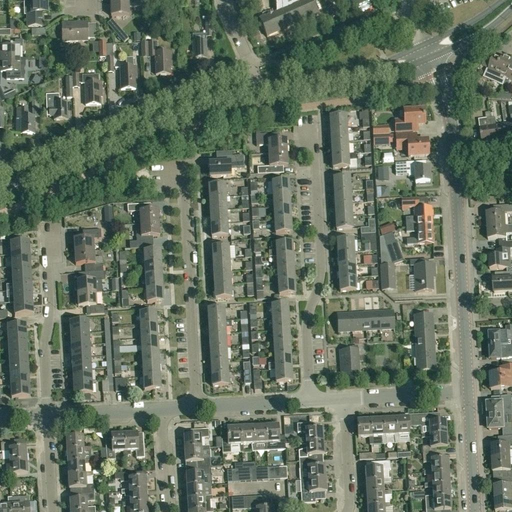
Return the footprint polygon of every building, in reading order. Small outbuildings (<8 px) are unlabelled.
[(263,18),(259,20),(267,37),(317,14),(311,0),(302,0),(276,12),(263,18)] [(275,0),(276,12),(302,0),(275,0)] [(47,1),(24,2),(25,9),(30,9),(31,15),(27,15),(27,27),(41,27),(41,14),(47,14),(47,1)] [(128,8),(138,7),(138,1),(128,2),(111,2),(111,17),(129,16),(128,8)] [(128,39),(112,20),(107,25),(123,44),(128,39)] [(61,24),(62,42),(88,42),(88,39),(95,38),(94,25),(87,26),(87,24),(61,24)] [(206,41),(206,38),(205,38),(205,35),(192,35),(192,42),(193,59),(207,59),(206,41)] [(19,59),(19,47),(22,47),(22,40),(15,41),(15,46),(0,46),(0,59),(19,59)] [(141,59),(155,58),(155,75),(170,75),(170,66),(172,66),(172,52),(156,52),(155,43),(148,43),(141,43),(141,59)] [(503,85),(511,64),(511,60),(502,56),(501,59),(494,56),(488,70),(487,70),(484,78),(503,86),(503,85)] [(126,59),(126,67),(120,67),(121,90),(136,89),(135,82),(137,82),(137,66),(133,67),(133,58),(126,59)] [(19,59),(0,59),(1,72),(7,72),(7,80),(24,80),(24,67),(25,67),(25,59),(19,60),(19,59)] [(511,64),(503,85),(507,87),(510,80),(511,80),(511,64)] [(101,82),(98,83),(98,76),(83,76),(83,84),(85,84),(85,106),(100,105),(100,97),(102,97),(101,82)] [(16,120),(21,120),(21,134),(35,134),(35,118),(40,118),(38,88),(31,91),(32,116),(28,115),(28,109),(16,109),(16,120)] [(53,100),(54,102),(54,108),(48,109),(49,118),(54,117),(54,120),(68,119),(68,102),(59,102),(59,100),(53,100)] [(424,110),(417,110),(417,109),(415,108),(410,108),(408,109),(408,110),(403,111),(404,120),(395,120),(396,132),(410,131),(410,126),(425,126),(424,110)] [(330,131),(347,130),(346,116),(330,117),(330,131)] [(506,143),(504,125),(496,126),(495,117),(491,118),(494,145),(506,143)] [(491,118),(478,120),(482,146),(494,145),(491,118)] [(376,136),(389,135),(389,126),(372,126),(372,136),(376,136)] [(331,144),(347,143),(347,130),(330,131),(331,144)] [(269,155),(288,154),(287,141),(273,142),(272,135),(256,135),(256,147),(268,146),(269,155)] [(396,136),(396,135),(389,135),(376,136),(373,136),(373,147),(390,146),(390,144),(397,144),(397,151),(408,150),(408,157),(428,156),(427,141),(417,141),(416,135),(396,136)] [(347,143),(331,144),(332,156),(348,155),(347,143)] [(288,154),(269,155),(269,167),(258,168),(258,175),(274,174),(274,168),(288,167),(288,154)] [(348,155),(332,156),(333,170),(349,169),(348,161),(356,160),(356,154),(348,155)] [(243,156),(226,157),(226,163),(210,164),(211,178),(230,177),(230,170),(244,169),(243,156)] [(408,177),(415,177),(415,184),(430,183),(429,168),(415,169),(414,163),(395,164),(396,176),(408,175),(408,177)] [(389,180),(388,167),(378,168),(379,180),(389,180)] [(334,192),(350,192),(350,178),(333,179),(334,192)] [(273,196),(290,195),(289,182),(273,182),(273,196)] [(210,199),(226,198),(225,185),(209,186),(210,199)] [(335,205),(351,205),(350,192),(334,192),(335,205)] [(290,195),(273,196),(274,208),(290,208),(290,195)] [(229,198),(226,198),(210,199),(211,212),(226,211),(226,203),(229,203),(229,198)] [(409,209),(419,209),(419,207),(428,206),(428,199),(418,200),(418,199),(401,199),(402,211),(409,211),(409,209)] [(351,205),(335,205),(335,218),(352,217),(351,205)] [(499,214),(486,214),(486,216),(484,216),(483,217),(484,226),(485,227),(486,227),(486,228),(505,227),(504,214),(511,213),(511,205),(498,207),(499,214)] [(142,225),(159,224),(158,211),(144,212),(144,206),(128,206),(128,213),(142,212),(142,225)] [(112,208),(104,208),(105,216),(113,215),(112,208)] [(275,221),(291,220),(290,208),(274,208),(275,221)] [(406,227),(432,226),(431,209),(414,210),(415,218),(406,219),(406,227)] [(226,211),(211,212),(211,225),(227,224),(226,211)] [(352,217),(335,218),(336,231),(352,231),(352,217)] [(291,220),(275,221),(275,235),(292,234),(291,220)] [(360,229),(361,235),(375,235),(375,220),(368,221),(368,228),(360,229)] [(159,224),(142,225),(143,231),(137,232),(137,242),(130,243),(130,250),(146,249),(146,238),(159,237),(159,224)] [(227,224),(211,225),(212,238),(228,237),(227,224)] [(395,232),(392,224),(385,227),(388,235),(395,232)] [(417,233),(417,235),(432,235),(432,226),(406,227),(406,233),(417,233)] [(511,242),(506,243),(505,235),(511,234),(511,226),(505,227),(486,228),(487,240),(498,240),(498,250),(511,249),(511,242)] [(74,240),(75,253),(94,252),(94,239),(101,239),(101,231),(86,231),(86,239),(74,240)] [(383,237),(386,244),(395,241),(392,234),(383,237)] [(375,235),(361,235),(361,242),(369,242),(370,252),(376,252),(375,235)] [(433,245),(432,235),(417,235),(417,239),(411,240),(411,245),(414,245),(414,246),(433,245)] [(393,265),(390,257),(385,244),(383,237),(379,238),(381,267),(393,266),(393,265)] [(337,254),(354,253),(353,240),(337,241),(337,254)] [(385,244),(390,257),(400,253),(396,241),(395,241),(386,244),(385,244)] [(11,257),(30,256),(29,242),(11,243),(11,257)] [(277,258),(293,257),(292,244),(276,245),(276,251),(268,252),(269,258),(277,258)] [(213,261),(229,260),(228,247),(212,248),(213,261)] [(510,257),(511,256),(511,249),(498,250),(496,250),(496,257),(488,257),(489,270),(507,269),(507,274),(511,273),(511,268),(511,269),(510,257)] [(145,265),(161,264),(160,251),(144,252),(145,265)] [(94,252),(75,253),(75,266),(88,265),(88,273),(103,273),(102,258),(95,258),(94,252)] [(338,267),(354,266),(354,253),(337,254),(338,267)] [(404,262),(400,253),(390,257),(393,265),(404,262)] [(30,256),(11,257),(12,268),(30,267),(30,256)] [(277,270),(293,270),(293,257),(277,258),(277,270)] [(233,260),(229,260),(213,261),(214,274),(230,273),(229,264),(233,264),(233,260)] [(161,264),(145,265),(145,278),(162,277),(161,264)] [(339,280),(355,279),(354,266),(338,267),(339,280)] [(393,266),(381,267),(382,291),(394,290),(393,266)] [(434,266),(414,267),(415,292),(432,292),(431,274),(435,274),(434,266)] [(12,280),(31,279),(30,267),(12,268),(12,280)] [(293,270),(277,270),(278,283),(294,282),(293,270)] [(103,273),(88,273),(88,281),(77,282),(77,283),(75,283),(74,284),(75,290),(76,291),(77,291),(77,295),(96,294),(102,293),(101,281),(104,281),(104,272),(103,273)] [(214,287),(230,286),(230,273),(214,274),(214,287)] [(511,273),(507,274),(506,274),(506,279),(493,280),(493,293),(511,292),(511,273)] [(162,277),(145,278),(146,291),(162,290),(162,277)] [(6,292),(13,291),(13,292),(31,291),(31,279),(12,280),(13,285),(6,286),(6,292)] [(355,279),(339,280),(340,293),(356,292),(355,279)] [(294,282),(278,283),(279,296),(295,295),(294,282)] [(230,286),(214,287),(215,300),(231,299),(230,286)] [(162,290),(146,291),(147,304),(163,303),(162,290)] [(14,304),(32,303),(31,291),(13,292),(13,299),(8,299),(8,304),(14,304)] [(96,306),(96,294),(77,295),(77,299),(76,299),(75,300),(75,305),(77,306),(78,306),(78,307),(90,307),(90,315),(104,314),(103,306),(96,306)] [(14,304),(14,316),(32,315),(32,303),(14,304)] [(272,319),(288,318),(287,305),(271,306),(272,319)] [(208,323),(224,322),(224,309),(208,310),(208,323)] [(393,312),(379,313),(380,330),(394,330),(393,312)] [(140,327),(156,326),(156,313),(139,314),(140,327)] [(352,332),(366,331),(365,313),(351,314),(352,332)] [(366,331),(380,330),(379,313),(365,313),(366,331)] [(352,332),(351,314),(337,315),(338,333),(352,332)] [(415,331),(433,330),(432,316),(414,316),(415,331)] [(288,318),(272,319),(273,332),(289,331),(288,318)] [(70,335),(88,334),(88,322),(70,323),(70,335)] [(224,322),(208,323),(209,336),(225,335),(225,329),(231,328),(231,322),(224,322)] [(8,339),(26,338),(25,325),(7,326),(8,339)] [(156,326),(140,327),(141,340),(157,339),(156,326)] [(489,347),(508,346),(508,342),(511,341),(511,327),(505,328),(506,333),(489,335),(489,347)] [(416,344),(434,343),(433,330),(415,331),(416,344)] [(289,331),(273,332),(274,345),(290,344),(289,331)] [(88,334),(70,335),(71,347),(89,346),(88,334)] [(225,335),(209,336),(210,349),(226,348),(225,335)] [(26,338),(8,339),(8,351),(26,350),(26,338)] [(157,339),(141,340),(142,353),(158,352),(157,339)] [(417,358),(435,357),(434,343),(416,344),(417,358)] [(290,344),(274,345),(274,358),(290,357),(290,344)] [(511,345),(508,346),(489,347),(490,361),(501,360),(508,359),(511,358),(511,345)] [(72,359),(90,358),(89,346),(71,347),(72,359)] [(339,352),(340,366),(359,365),(358,346),(350,347),(351,351),(339,352)] [(211,362),(227,361),(226,348),(210,349),(211,362)] [(26,350),(8,351),(9,363),(27,362),(26,350)] [(142,366),(158,365),(158,352),(142,353),(142,366)] [(291,370),(290,357),(274,358),(275,364),(268,364),(269,371),(275,371),(291,370)] [(435,357),(417,358),(417,372),(435,371),(435,357)] [(72,371),(90,370),(90,358),(72,359),(72,371)] [(211,374),(227,373),(227,361),(211,362),(211,374)] [(10,375),(28,374),(27,362),(9,363),(10,375)] [(158,365),(142,366),(143,378),(159,377),(158,365)] [(359,365),(340,366),(341,380),(359,379),(359,365)] [(511,367),(502,368),(502,375),(489,376),(490,391),(511,390),(511,379),(511,367)] [(102,382),(112,381),(111,369),(107,369),(107,373),(107,381),(102,381),(102,382)] [(90,370),(72,371),(73,383),(91,382),(90,370)] [(275,371),(276,384),(292,383),(291,370),(275,371)] [(227,373),(211,374),(212,387),(228,386),(227,373)] [(11,387),(29,386),(28,374),(10,375),(10,381),(7,381),(7,387),(11,387)] [(159,377),(143,378),(144,391),(160,390),(159,377)] [(125,379),(115,380),(116,393),(126,392),(125,379)] [(112,381),(102,382),(102,394),(113,393),(112,381)] [(91,382),(73,383),(74,396),(92,395),(91,382)] [(29,398),(29,386),(11,387),(11,399),(29,398)] [(502,411),(502,403),(487,404),(487,418),(508,417),(508,410),(502,411)] [(408,419),(408,415),(399,416),(399,417),(395,417),(395,419),(395,420),(396,437),(394,437),(395,445),(399,444),(398,437),(409,436),(408,419)] [(440,423),(439,415),(412,416),(412,427),(429,426),(429,434),(429,436),(446,435),(445,422),(440,423)] [(503,437),(511,436),(511,416),(487,418),(488,431),(503,430),(503,437)] [(382,420),(370,421),(371,438),(369,438),(370,446),(373,446),(373,438),(381,438),(383,437),(382,420)] [(395,420),(382,420),(383,437),(381,438),(382,445),(386,445),(386,437),(394,437),(396,437),(395,420)] [(371,438),(370,421),(357,422),(358,439),(369,438),(371,438)] [(305,433),(305,441),(305,443),(323,442),(322,429),(311,430),(310,424),(297,425),(297,434),(305,433)] [(278,426),(265,427),(266,444),(264,444),(265,452),(269,452),(268,444),(276,444),(277,451),(285,451),(285,437),(278,437),(278,426)] [(265,427),(252,428),(253,445),(251,445),(252,453),(256,453),(255,445),(264,444),(266,444),(265,427)] [(252,428),(240,429),(241,446),(239,446),(240,454),(244,453),(243,446),(251,445),(253,445),(252,428)] [(231,446),(239,446),(241,446),(240,429),(227,430),(227,440),(222,441),(222,455),(231,454),(231,446)] [(201,450),(201,452),(209,451),(209,448),(201,448),(200,439),(208,438),(208,430),(194,431),(194,437),(183,438),(184,451),(201,450)] [(124,452),(122,452),(124,460),(127,460),(127,452),(135,451),(136,459),(144,459),(143,445),(137,445),(136,434),(123,435),(124,452)] [(429,436),(429,434),(421,435),(421,439),(429,438),(430,446),(422,448),(422,456),(436,455),(436,449),(447,448),(446,435),(429,436)] [(124,452),(123,435),(110,436),(110,447),(105,447),(106,461),(115,461),(114,453),(122,452),(124,452)] [(491,447),(492,460),(510,459),(509,452),(511,451),(511,436),(503,437),(498,438),(498,447),(491,447)] [(83,453),(90,452),(91,452),(91,448),(83,448),(82,437),(65,438),(66,451),(83,450),(83,453)] [(298,455),(299,463),(313,462),(312,456),(323,456),(323,455),(326,454),(324,446),(323,447),(323,442),(305,443),(305,441),(298,442),(298,446),(305,446),(306,454),(298,455)] [(10,463),(26,462),(26,448),(15,449),(14,443),(0,444),(1,453),(9,452),(10,461),(10,463)] [(83,450),(66,451),(66,464),(84,463),(84,465),(92,464),(91,460),(90,452),(83,453),(83,450)] [(201,450),(184,451),(185,464),(196,463),(196,469),(210,468),(210,460),(201,460),(201,452),(201,450)] [(436,455),(422,456),(423,464),(431,463),(431,471),(431,474),(448,473),(448,460),(436,460),(436,455)] [(506,479),(511,479),(511,472),(510,472),(510,459),(492,460),(492,473),(505,473),(506,479)] [(10,463),(10,461),(2,461),(2,465),(10,465),(10,473),(2,474),(3,482),(17,481),(16,475),(27,474),(26,462),(10,463)] [(308,481),(325,480),(324,467),(313,468),(313,462),(299,463),(299,471),(307,471),(307,479),(308,481)] [(84,463),(66,464),(67,477),(84,476),(84,478),(92,477),(92,473),(84,474),(84,465),(84,463)] [(383,482),(383,484),(391,483),(390,479),(382,480),(382,471),(390,471),(389,463),(376,463),(376,469),(365,470),(366,483),(383,482)] [(210,468),(196,469),(196,475),(186,475),(186,488),(203,487),(203,490),(211,489),(211,485),(205,485),(205,476),(210,475),(210,468)] [(432,486),(449,485),(448,473),(431,474),(431,471),(424,472),(424,476),(431,476),(432,484),(432,486)] [(146,491),(146,478),(145,472),(114,474),(115,481),(120,480),(120,483),(129,482),(129,490),(129,492),(146,491)] [(84,476),(67,477),(68,490),(79,489),(79,495),(93,494),(93,485),(85,486),(84,478),(84,476)] [(325,493),(325,480),(308,481),(307,479),(300,480),(300,493),(301,501),(307,500),(308,504),(315,504),(314,494),(325,493)] [(511,479),(506,479),(502,480),(502,487),(493,487),(493,500),(511,499),(511,491),(511,479)] [(383,482),(366,483),(366,496),(383,495),(383,496),(391,495),(391,492),(383,492),(383,484),(383,482)] [(433,499),(450,498),(449,485),(432,486),(432,484),(424,485),(425,489),(432,488),(433,496),(433,499)] [(203,487),(186,488),(187,500),(204,500),(204,502),(210,502),(212,501),(212,497),(204,498),(203,490),(203,487)] [(130,505),(147,504),(146,491),(129,492),(129,490),(121,491),(121,495),(124,495),(125,497),(129,497),(130,502),(130,505)] [(94,511),(94,508),(87,508),(86,503),(94,502),(93,494),(79,495),(80,500),(69,501),(69,502),(68,502),(67,503),(67,507),(68,508),(69,508),(69,511),(94,511)] [(384,507),(384,509),(392,508),(392,504),(384,504),(383,496),(383,495),(366,496),(367,508),(384,507)] [(425,511),(439,511),(450,511),(450,498),(433,499),(433,496),(425,498),(426,510),(425,511)] [(29,497),(12,498),(13,506),(10,506),(10,511),(23,511),(30,511),(29,497)] [(0,511),(10,511),(10,506),(13,506),(12,498),(7,499),(8,506),(0,506),(0,511)] [(511,511),(511,499),(493,500),(494,511),(511,511)] [(187,500),(187,511),(212,511),(213,510),(211,510),(210,502),(204,502),(204,500),(187,500)] [(130,505),(130,502),(122,504),(122,507),(130,507),(130,511),(147,511),(147,504),(130,505)]
